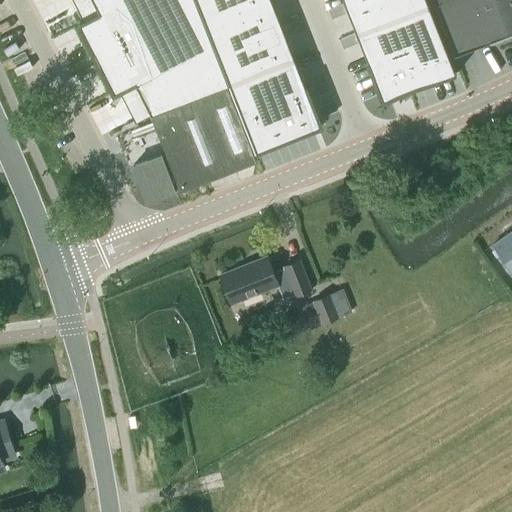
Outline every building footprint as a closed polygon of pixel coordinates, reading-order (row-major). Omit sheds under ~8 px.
[(95,0),(101,11),(79,22),(115,93),(137,81),(153,113),(227,84),(230,82),(219,55),(208,27),(197,0),(95,0)] [(273,0),(197,0),(208,27),(274,1),(273,0)] [(428,0),(344,0),(358,32),(430,4),(428,0)] [(511,0),(433,0),(453,49),(452,50),(454,54),(467,49),(480,44),(490,40),(498,37),(511,31),(511,0)] [(274,1),(208,27),(219,55),(285,29),(274,1)] [(430,4),(358,32),(384,100),(456,71),(430,4)] [(285,29),(219,55),(230,82),(296,56),(285,29)] [(296,56),(230,82),(257,149),(322,124),(296,56)] [(178,191),(163,152),(133,164),(148,202),(178,191)] [(511,231),(494,244),(511,270),(511,231)] [(309,288),(298,258),(282,264),(283,266),(272,270),(265,254),(218,272),(229,301),(276,283),(281,297),(293,292),(293,294),(309,288)] [(302,306),(312,328),(353,311),(343,287),(313,300),(313,301),(302,306)] [(0,469),(5,468),(2,459),(16,454),(7,427),(0,429),(0,469)]
